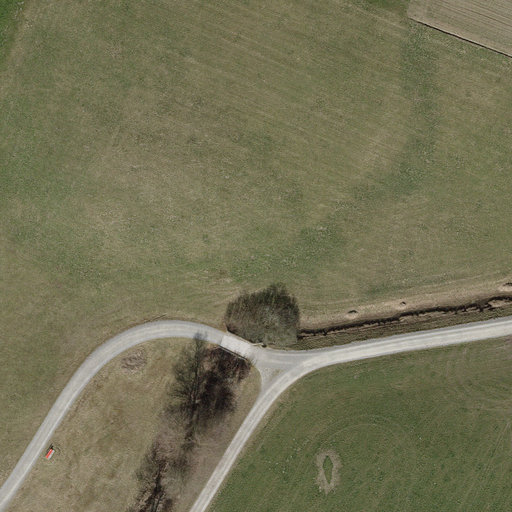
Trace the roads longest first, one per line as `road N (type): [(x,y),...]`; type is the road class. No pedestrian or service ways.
road 1 (track): [(511,329),(301,369),(267,401),(198,511)]
road 2 (track): [(287,378),(192,330),(123,341),(70,392),(0,502)]
